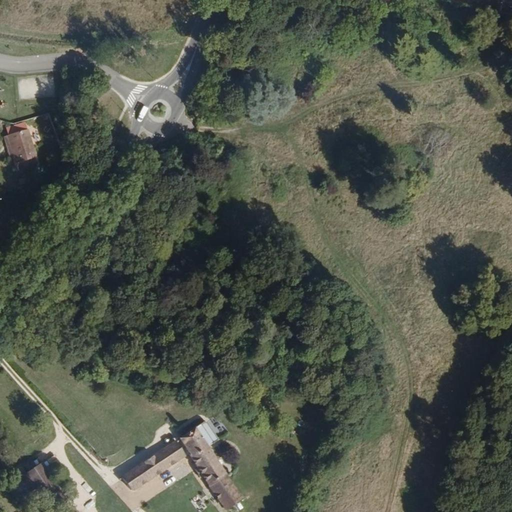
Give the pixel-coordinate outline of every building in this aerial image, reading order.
[(511,0),(442,0),(511,18),(511,0)] [(6,128),(8,135),(27,129),(25,122),(6,128)] [(39,166),(27,129),(8,135),(15,155),(20,172),(39,166)] [(15,155),(8,135),(4,137),(10,157),(15,155)] [(186,180),(188,169),(169,165),(165,183),(173,185),(172,188),(184,191),(185,186),(191,187),(192,181),(186,180)] [(215,511),(234,499),(201,449),(210,443),(198,425),(172,442),(192,478),(214,511),(215,511)] [(131,486),(176,457),(168,445),(123,475),(131,486)] [(55,511),(70,502),(46,466),(27,479),(49,511),(55,511)]
